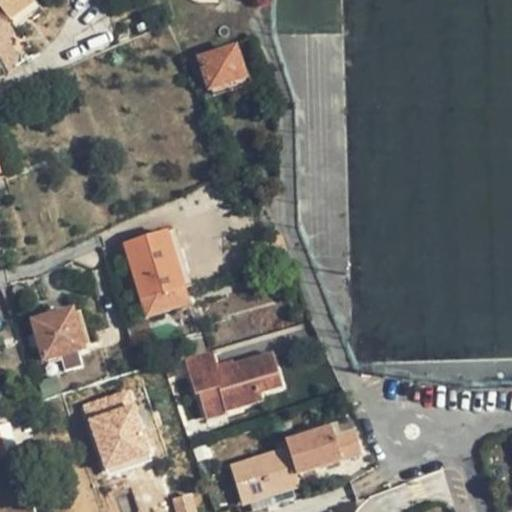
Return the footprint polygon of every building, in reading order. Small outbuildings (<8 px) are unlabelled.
[(0,0),(0,8),(9,20),(35,2),(33,0),(0,0)] [(191,0),(184,0),(173,4),(178,21),(196,14),(191,0)] [(13,35),(5,23),(0,26),(0,44),(7,39),(13,35)] [(0,44),(0,61),(7,75),(15,71),(17,60),(7,39),(0,44)] [(231,113),(225,93),(222,84),(244,77),(235,48),(200,59),(219,117),(231,113)] [(246,86),(244,77),(222,84),(225,93),(246,86)] [(242,139),(234,143),(238,152),(247,148),(242,139)] [(175,229),(168,231),(184,288),(192,285),(175,229)] [(123,244),(141,302),(165,295),(169,305),(188,298),(184,288),(168,231),(123,244)] [(286,277),(295,274),(291,260),(282,239),(279,233),(252,241),(258,267),(280,261),(286,277)] [(165,313),(165,312),(162,306),(169,305),(165,295),(141,302),(146,319),(165,313)] [(190,304),(188,298),(169,305),(162,306),(165,312),(177,308),(190,304)] [(192,303),(190,304),(177,308),(187,334),(200,330),(192,303)] [(83,349),(83,347),(74,313),(72,310),(32,322),(44,360),(83,349)] [(80,311),(74,313),(83,347),(89,345),(80,311)] [(223,403),(225,410),(262,400),(260,393),(281,387),(272,353),(217,368),(213,351),(185,359),(195,394),(198,393),(203,409),(223,403)] [(42,377),(37,378),(43,399),(55,395),(51,379),(46,380),(46,379),(43,379),(42,377)] [(226,412),(225,410),(223,403),(203,409),(205,418),(226,412)] [(29,418),(17,422),(22,443),(34,441),(29,418)] [(351,421),(313,433),(325,466),(361,454),(351,421)] [(325,466),(313,433),(285,441),(287,449),(230,466),(241,501),(297,483),(295,475),(325,466)] [(195,511),(191,495),(173,499),(176,511),(195,511)]
